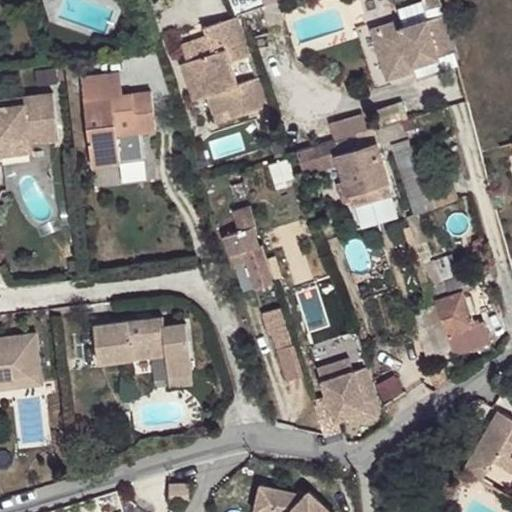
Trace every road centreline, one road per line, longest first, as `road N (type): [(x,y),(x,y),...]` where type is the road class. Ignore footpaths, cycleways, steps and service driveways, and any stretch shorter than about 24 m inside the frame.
road 1 (residential): [(254,441),(214,300),(183,283),(0,301)]
road 2 (residential): [(511,360),(360,456),(254,441)]
road 3 (residential): [(254,441),(30,511)]
road 4 (residential): [(511,289),(456,108)]
